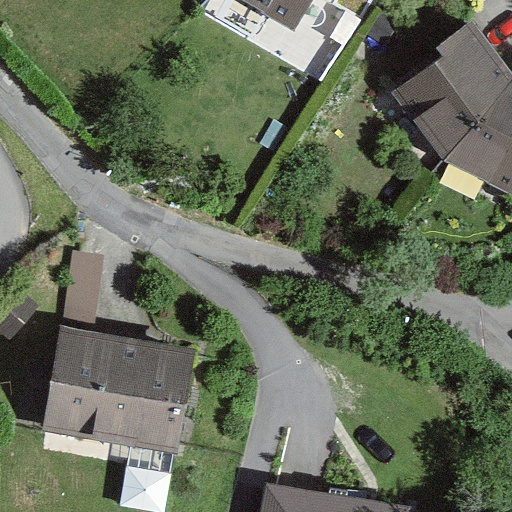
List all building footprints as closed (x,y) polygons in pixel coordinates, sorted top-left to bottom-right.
[(258,0),(296,22),(306,0),(258,0)] [(511,76),(472,24),(401,95),(452,151),(511,185),(511,76)] [(72,246),(64,308),(98,308),(111,252),(72,246)] [(187,347),(69,329),(54,427),(172,445),(187,347)] [(275,484),(270,511),(409,511),(411,505),(275,484)]
